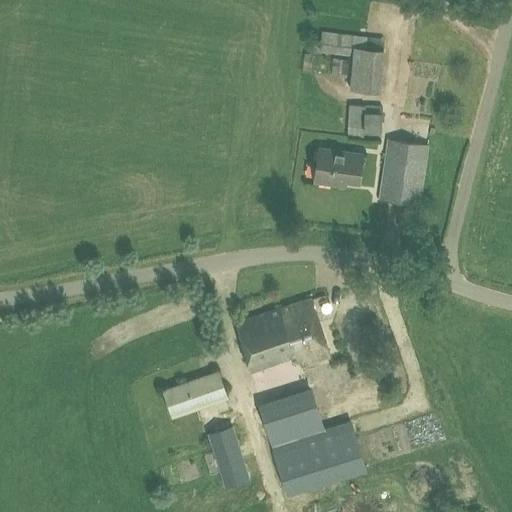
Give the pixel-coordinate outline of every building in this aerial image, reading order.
[(353,56),(355,35),(322,31),(319,53),(353,56)] [(353,56),(349,88),(381,92),(386,49),(384,49),(385,39),(355,35),(353,56)] [(312,54),(304,53),(302,71),(310,72),(312,54)] [(346,77),(349,59),(333,57),(331,75),(346,77)] [(382,105),(348,104),(347,138),(381,139),(382,105)] [(429,144),(387,138),(379,198),(421,204),(429,144)] [(358,181),(362,153),(320,147),(315,181),(341,185),(342,179),(358,181)] [(298,356),(301,364),(330,354),(310,299),(235,323),(251,373),(298,356)] [(227,397),(218,372),(164,390),(172,415),(227,397)] [(322,429),(309,391),(260,407),(287,490),(363,466),(348,420),(322,429)] [(251,404),(230,413),(238,430),(258,422),(251,404)] [(208,433),(222,478),(225,486),(243,481),(248,479),(231,426),(208,433)]
